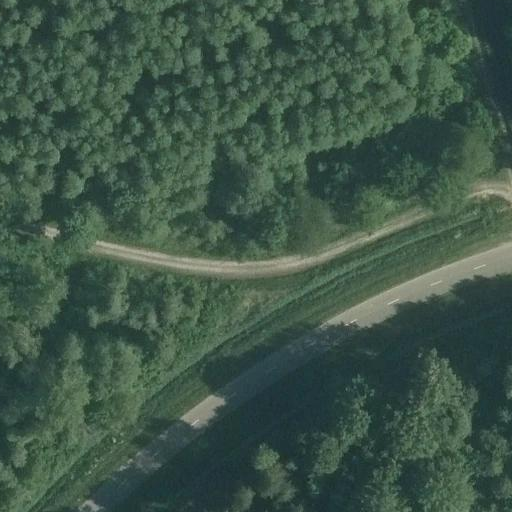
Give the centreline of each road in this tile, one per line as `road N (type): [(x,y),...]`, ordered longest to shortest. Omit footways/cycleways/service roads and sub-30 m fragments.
road 1 (unclassified): [(99,511),(247,387),(359,317),(511,258)]
road 2 (track): [(464,0),(511,176)]
